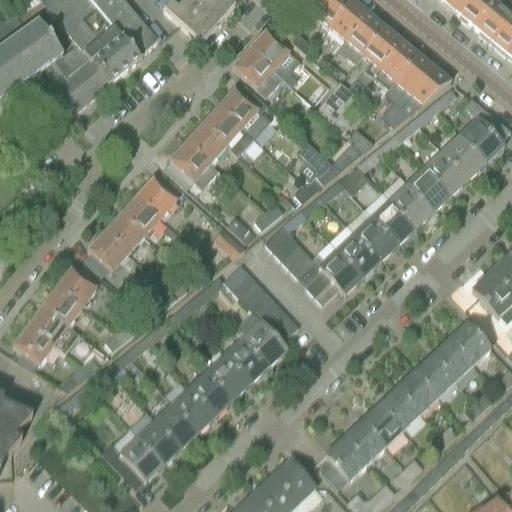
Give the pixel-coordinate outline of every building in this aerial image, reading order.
[(59,0),(32,0),(43,14),(59,0)] [(137,66),(157,49),(157,48),(145,34),(116,0),(59,0),(43,14),(74,51),(81,59),(110,35),(137,66)] [(218,0),(175,0),(161,16),(170,25),(177,31),(185,38),(198,50),(203,44),(228,17),(232,12),(218,0)] [(225,0),(236,8),(243,0),(225,0)] [(297,0),(292,7),(310,22),(327,0),(297,0)] [(327,0),(310,22),(326,35),(349,8),(340,0),(327,0)] [(444,0),(439,7),(455,20),(471,0),(444,0)] [(456,21),(455,23),(466,32),(468,31),(471,33),(493,7),(485,0),(471,0),(455,20),(456,21)] [(477,41),(486,48),(511,17),(511,0),(499,0),(493,7),(471,33),(478,39),(477,41)] [(37,8),(15,24),(15,25),(16,26),(18,29),(19,31),(41,15),(39,11),(38,9),(37,8)] [(326,35),(343,49),(364,23),(360,19),(361,17),(349,8),(326,35)] [(511,17),(486,48),(497,58),(499,56),(503,60),(511,49),(511,17)] [(294,22),(279,41),(288,48),(294,41),(303,29),(294,22)] [(343,49),(337,56),(338,58),(353,70),(359,63),(382,35),(370,25),(369,27),(364,23),(343,49)] [(15,24),(0,34),(0,44),(19,31),(18,29),(16,26),(15,25),(15,24)] [(81,59),(74,51),(59,62),(36,30),(0,56),(0,107),(44,75),(57,94),(46,104),(65,127),(108,91),(81,59)] [(81,59),(108,91),(137,66),(110,35),(81,59)] [(347,111),(369,85),(397,50),(393,47),(394,45),(382,35),(359,63),(369,70),(347,97),(337,89),(316,114),(317,119),(331,130),(341,118),(347,111)] [(258,44),(246,57),(271,79),(279,87),(287,94),(292,88),(286,82),(297,70),(287,61),(278,52),(263,39),(258,44)] [(294,41),(288,48),(304,62),(310,54),(294,41)] [(509,67),(511,70),(511,49),(503,60),(510,66),(509,67)] [(369,85),(386,99),(390,94),(416,63),(403,52),(402,54),(397,50),(369,85)] [(271,79),(246,57),(230,74),(263,104),(279,87),(271,79)] [(319,65),(314,71),(321,76),(329,66),(326,63),(322,64),(319,64),(319,65)] [(390,111),(378,125),(391,136),(432,102),(448,89),(416,63),(390,94),(386,99),(381,104),(390,111)] [(292,97),(310,112),(325,94),(307,79),(292,97)] [(232,96),(216,114),(240,136),(252,147),(253,146),(252,145),(257,140),(258,141),(259,139),(258,138),(266,129),(267,130),(268,129),(256,118),(262,111),(243,93),(236,100),(232,96)] [(449,97),(430,112),(436,118),(454,103),(449,97)] [(474,126),(458,141),(484,169),(502,152),(498,148),(508,139),(469,107),(462,113),(474,126)] [(331,130),(330,132),(335,136),(338,138),(341,141),(342,139),(344,137),(358,119),(348,110),(347,111),(341,118),(331,130)] [(430,112),(411,127),(417,134),(436,118),(430,112)] [(216,114),(200,132),(224,154),(236,165),(252,147),(240,136),(216,114)] [(348,148),(356,154),(376,127),(368,121),(348,148)] [(411,127),(393,142),(398,148),(417,134),(411,127)] [(200,132),(184,149),(208,171),(217,179),(208,171),(224,154),(200,132)] [(440,158),(467,186),(484,169),(458,141),(440,158)] [(393,142),(374,157),(380,164),(398,148),(393,142)] [(208,171),(184,149),(167,168),(171,171),(164,179),(185,198),(193,190),(201,197),(217,179),(208,171)] [(305,150),(297,160),(318,179),(314,184),(304,192),(312,201),(321,193),(338,180),(337,179),(305,150)] [(351,155),(338,166),(343,173),(357,162),(351,155)] [(374,157),(354,173),(360,179),(380,164),(374,157)] [(423,174),(449,202),(467,186),(440,158),(423,174)] [(354,173),(336,188),(342,195),(348,201),(366,185),(360,179),(354,173)] [(405,191),(432,219),(449,202),(423,174),(405,191)] [(150,186),(134,204),(158,226),(174,208),(150,186)] [(336,188),(317,203),(323,209),(342,195),(336,188)] [(388,207),(414,235),(432,219),(405,191),(388,207)] [(304,192),(292,202),(300,211),(312,201),(304,192)] [(317,203),(299,218),(305,224),(323,209),(317,203)] [(134,204),(118,222),(142,243),(158,226),(134,204)] [(370,224),(397,252),(414,235),(388,207),(370,224)] [(273,210),(263,218),(270,228),(281,219),(273,210)] [(270,228),(263,218),(251,228),(259,237),(270,228)] [(299,218),(280,233),(286,240),(305,224),(299,218)] [(118,222),(102,240),(126,261),(142,243),(118,222)] [(353,241),(379,269),(397,252),(370,224),(353,241)] [(224,234),(239,247),(247,238),(232,225),(224,234)] [(0,253),(8,236),(0,232),(0,253)] [(280,233),(262,251),(270,259),(271,259),(288,242),(286,240),(280,233)] [(212,247),(232,265),(243,257),(221,237),(212,247)] [(126,261),(102,240),(86,258),(109,279),(126,261)] [(335,257),(362,285),(379,269),(353,241),(335,257)] [(271,259),(270,259),(278,268),(279,268),(297,251),(288,242),(271,259)] [(279,268),(278,268),(287,277),(287,276),(305,260),(297,251),(279,268)] [(316,262),(311,266),(313,268),(318,273),(318,274),(321,278),(329,286),(338,295),(344,302),(362,285),(335,257),(323,269),(316,262)] [(287,276),(287,277),(295,286),(296,285),(313,268),(311,266),(305,260),(287,276)] [(511,304),(511,269),(506,263),(488,279),(511,304)] [(205,268),(186,282),(197,293),(215,279),(205,268)] [(296,285),(295,286),(303,295),(304,294),(321,278),(318,274),(318,273),(313,268),(296,285)] [(239,273),(221,289),(230,298),(247,282),(239,273)] [(69,276),(54,295),(80,315),(95,295),(69,276)] [(304,294),(303,295),(311,303),(312,303),(329,287),(329,286),(321,278),(304,294)] [(496,324),(511,309),(511,304),(488,279),(470,296),(496,324)] [(247,282),(230,298),(238,306),(255,290),(247,282)] [(151,284),(136,300),(156,321),(157,320),(174,307),(166,298),(151,284)] [(217,284),(198,300),(205,307),(224,292),(217,284)] [(312,303),(311,303),(320,312),(338,295),(329,287),(312,303)] [(178,289),(166,298),(174,307),(185,298),(178,289)] [(255,290),(238,306),(246,315),(263,299),(255,290)] [(54,295),(40,314),(66,334),(80,315),(54,295)] [(156,321),(135,299),(126,307),(147,329),(156,321)] [(263,299),(246,315),(251,320),(252,321),(251,321),(254,324),(272,308),(263,299)] [(198,300),(179,315),(187,322),(205,307),(198,300)] [(272,308),(254,324),(258,329),(259,328),(263,333),(280,317),(272,308)] [(40,314),(26,333),(51,352),(52,352),(63,361),(78,343),(66,334),(40,314)] [(179,315),(161,330),(168,337),(187,322),(179,315)] [(280,317),(263,333),(271,341),(288,325),(280,317)] [(251,320),(233,337),(234,338),(241,345),(268,373),(285,356),(280,350),(271,341),(263,333),(259,328),(258,329),(254,324),(251,321),(252,321),(251,320)] [(288,325),(271,341),(280,350),(296,334),(288,325)] [(161,330),(142,345),(149,353),(168,337),(161,330)] [(457,342),(450,349),(471,372),(488,356),(464,331),(455,340),(457,342)] [(124,332),(114,341),(121,350),(132,341),(124,332)] [(52,352),(26,333),(11,352),(18,358),(37,372),(52,352)] [(114,341),(103,349),(110,358),(121,350),(114,341)] [(142,345),(122,361),(130,368),(149,353),(142,345)] [(241,345),(224,362),(250,390),(268,373),(241,345)] [(439,359),(432,366),(454,389),(471,372),(450,349),(447,347),(437,356),(439,359)] [(37,372),(18,358),(13,365),(31,379),(37,372)] [(122,361),(104,375),(112,383),(130,368),(122,361)] [(224,362),(206,378),(233,406),(250,390),(224,362)] [(422,375),(415,382),(436,405),(454,389),(432,366),(430,363),(420,373),(422,375)] [(90,365),(79,373),(87,383),(98,375),(90,365)] [(79,373),(68,382),(76,392),(87,383),(79,373)] [(104,375),(86,390),(93,398),(112,383),(104,375)] [(511,389),(511,381),(508,376),(497,386),(506,395),(511,389)] [(206,378),(189,395),(215,423),(233,406),(206,378)] [(404,392),(397,398),(419,421),(436,405),(415,382),(412,380),(402,389),(404,392)] [(76,392),(68,382),(54,394),(65,401),(76,392)] [(93,398),(86,390),(56,414),(63,422),(93,398)] [(189,395),(171,411),(198,439),(215,423),(189,395)] [(387,408),(380,415),(401,438),(419,421),(397,398),(395,396),(385,405),(387,408)] [(511,397),(490,418),(498,426),(511,412),(511,397)] [(482,401),(473,409),(481,418),(490,410),(482,401)] [(0,487),(11,487),(10,460),(21,447),(12,443),(30,423),(0,410),(3,404),(0,403),(0,487)] [(481,418),(473,409),(462,419),(470,428),(481,418)] [(171,411),(154,428),(180,456),(198,439),(171,411)] [(370,424),(362,431),(384,454),(401,438),(380,415),(377,412),(367,422),(370,424)] [(490,418),(416,491),(422,500),(498,426),(490,418)] [(154,428),(136,444),(163,472),(180,456),(154,428)] [(352,441),(344,448),(366,471),(384,454),(362,431),(360,429),(349,438),(352,441)] [(448,434),(438,443),(445,451),(455,442),(448,434)] [(438,443),(428,453),(435,461),(445,451),(438,443)] [(109,451),(99,461),(131,495),(141,485),(144,488),(145,489),(163,472),(136,444),(118,461),(109,451)] [(324,462),(328,467),(347,488),(366,471),(344,448),(342,445),(332,455),(334,457),(327,464),(324,462)] [(412,466),(403,475),(411,484),(420,475),(412,466)] [(97,468),(90,475),(106,492),(113,486),(97,468)] [(288,468),(270,484),(294,510),(312,493),(288,468)] [(411,484),(403,475),(392,485),(400,494),(411,484)] [(270,484),(252,501),(262,511),(291,511),(294,510),(270,484)] [(416,491),(394,511),(409,511),(422,500),(416,491)] [(355,501),(346,510),(348,511),(380,511),(392,501),(384,492),(367,508),(361,508),(355,501)] [(511,511),(511,500),(508,504),(504,500),(501,503),(510,511),(511,511)] [(262,511),(252,501),(240,511),(262,511)]
